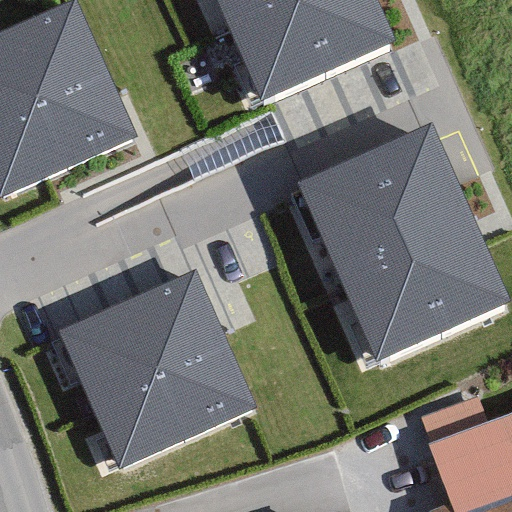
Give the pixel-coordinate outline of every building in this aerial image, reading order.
[(368,0),(204,0),(266,135),(402,73),(368,0)] [(72,16),(0,47),(0,212),(133,154),(72,16)] [(511,324),(433,154),(296,217),(376,393),(511,330),(511,324)] [(193,289),(60,348),(123,486),(255,427),(193,289)] [(511,511),(511,422),(482,433),(470,401),(414,423),(446,506),(429,511),(511,511)]
